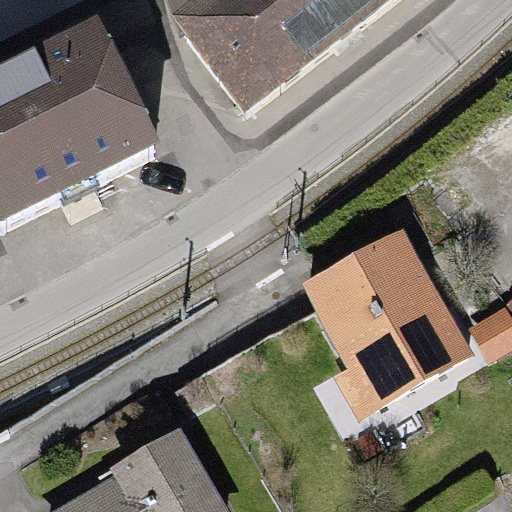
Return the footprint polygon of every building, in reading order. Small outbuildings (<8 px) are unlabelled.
[(168,0),(174,15),(193,0),(168,0)] [(193,0),(174,15),(246,114),(382,0),(193,0)] [(158,160),(97,34),(0,80),(0,219),(7,233),(158,160)] [(418,255),(310,307),(371,431),(478,379),(418,255)] [(210,511),(183,461),(88,511),(210,511)]
